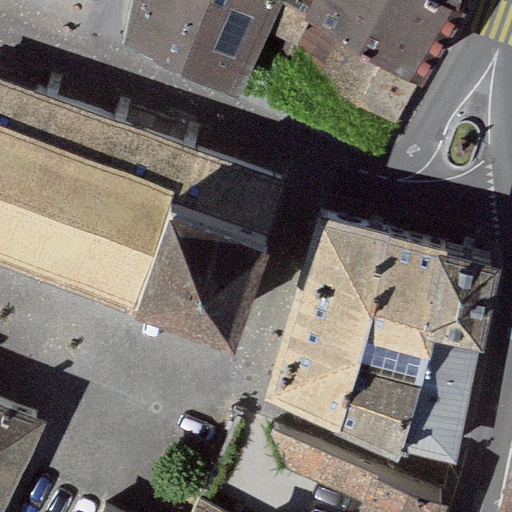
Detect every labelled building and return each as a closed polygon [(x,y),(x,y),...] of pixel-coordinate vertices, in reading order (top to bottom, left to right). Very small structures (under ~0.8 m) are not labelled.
[(292,0),(138,0),(130,40),(251,96),(279,32),(293,0),(292,0)] [(279,32),(304,45),(319,16),(324,0),(293,0),(279,32)] [(456,0),(324,0),(319,16),(430,81),(477,11),(456,0)] [(456,0),(477,11),(480,0),(456,0)] [(304,45),(294,64),(404,128),(430,81),(319,16),(304,45)] [(297,179),(0,76),(0,260),(241,346),(297,179)] [(275,402),(352,435),(388,319),(434,333),(455,250),(330,214),(275,402)] [(511,286),(511,262),(455,250),(434,333),(450,338),(492,348),(498,350),(511,286)] [(352,435),(411,462),(414,454),(450,338),(434,333),(388,319),(352,435)] [(450,338),(414,454),(467,467),(492,348),(450,338)] [(0,383),(0,504),(22,460),(51,402),(0,383)] [(366,499),(360,511),(445,511),(454,490),(279,426),(268,458),(366,499)] [(511,511),(511,461),(500,511),(511,511)] [(144,511),(103,492),(93,511),(144,511)] [(239,511),(207,493),(197,511),(239,511)]
